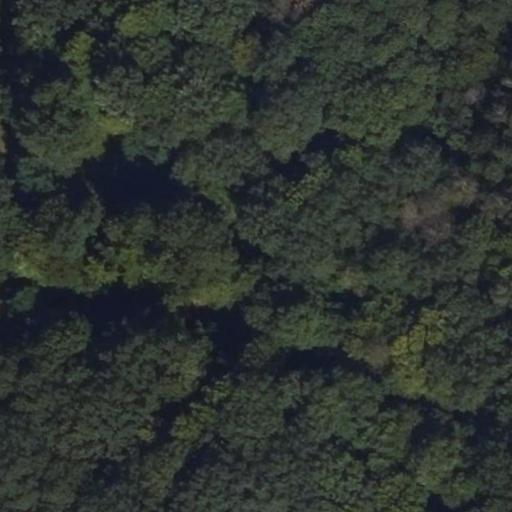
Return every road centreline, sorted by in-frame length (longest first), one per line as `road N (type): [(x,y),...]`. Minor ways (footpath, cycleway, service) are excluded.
road 1 (track): [(511,443),(153,300),(0,335)]
road 2 (unclassified): [(35,0),(0,273)]
